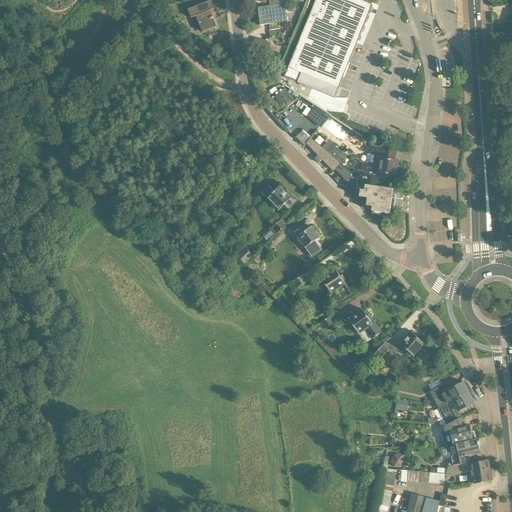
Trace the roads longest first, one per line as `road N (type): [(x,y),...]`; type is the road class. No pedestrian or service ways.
road 1 (residential): [(421,257),(386,251),(254,114),(233,0)]
road 2 (secondary): [(490,272),(474,0)]
road 3 (residential): [(421,257),(419,203),(435,79),(412,0)]
